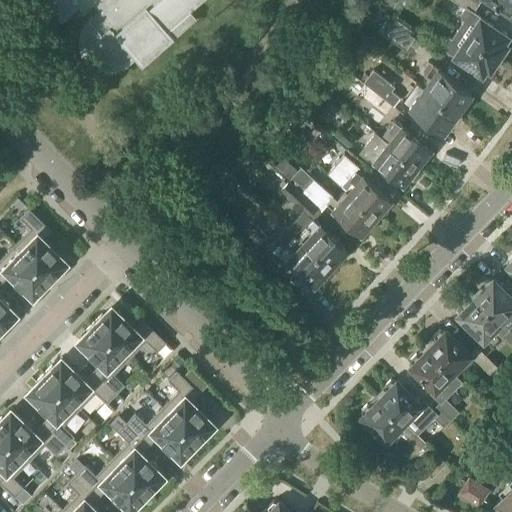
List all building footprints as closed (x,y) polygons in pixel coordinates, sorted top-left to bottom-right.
[(42,0),(61,22),(78,7),(83,13),(83,14),(84,15),(88,9),(91,3),(98,11),(88,20),(82,27),(79,35),(79,45),(81,53),(83,57),(86,61),(89,64),(93,67),(101,70),(110,71),(119,69),(127,65),(135,58),(142,66),(173,38),(167,30),(201,0),(42,0)] [(499,57),(508,45),(504,42),(508,35),(477,14),(473,12),(478,4),(472,0),(453,0),(465,8),(461,14),(462,19),(464,20),(458,29),(468,36),(499,57)] [(511,0),(472,0),(478,4),(480,0),(490,0),(511,14),(511,0)] [(374,5),(368,14),(379,21),(385,12),(374,5)] [(379,29),(406,49),(414,37),(408,33),(411,30),(390,15),(379,29)] [(499,57),(468,36),(458,29),(451,38),(449,37),(444,38),(441,42),(442,48),(482,74),(486,68),(490,70),(499,57)] [(350,33),(333,56),(347,66),(358,50),(354,48),(360,40),(350,33)] [(424,68),(425,73),(432,78),(425,89),(458,112),(460,113),(466,104),(466,100),(472,92),(428,61),(424,68)] [(368,86),(393,106),(400,97),(391,91),(395,86),(373,70),(364,82),(368,86)] [(385,116),(393,106),(368,86),(360,97),(385,116)] [(444,131),(450,123),(453,122),(460,113),(458,112),(425,89),(417,99),(412,95),(405,104),(444,131)] [(287,100),(279,108),(292,120),(300,112),(287,100)] [(389,128),(382,137),(389,143),(417,166),(419,167),(419,166),(427,157),(427,153),(431,148),(423,142),(395,120),(389,128)] [(349,147),(357,137),(343,125),(335,135),(349,147)] [(299,130),(292,139),(299,144),(306,136),(299,130)] [(362,150),(360,152),(366,157),(368,155),(378,163),(404,183),(407,178),(410,177),(411,177),(419,167),(417,166),(389,143),(382,137),(375,133),(362,150)] [(344,153),(327,172),(346,190),(373,214),(376,217),(377,218),(386,208),(386,206),(387,204),(391,200),(373,184),(357,170),(360,166),(344,153)] [(275,166),(288,178),(296,169),(283,158),(275,166)] [(301,167),(288,181),(321,211),(321,210),(327,203),(327,204),(346,220),(361,233),(365,229),(369,228),(376,219),(377,218),(376,217),(373,214),(346,190),(338,200),(334,197),(334,196),(333,196),(301,167)] [(321,211),(288,181),(281,189),(294,201),(291,204),(301,213),(303,210),(313,219),(314,219),(321,211)] [(14,243),(51,279),(59,271),(56,268),(66,259),(44,237),(52,229),(28,206),(19,215),(30,226),(14,243)] [(301,213),(287,228),(288,229),(299,239),(300,239),(301,240),(330,267),(347,249),(314,219),(313,219),(303,210),(301,213)] [(244,230),(260,247),(269,238),(253,221),(244,230)] [(299,239),(288,229),(266,252),(284,268),(290,262),(314,284),(330,267),(301,240),(300,239),(299,239)] [(43,287),(51,279),(14,243),(0,257),(0,280),(1,281),(9,273),(31,294),(40,285),(43,287)] [(483,291),(476,298),(502,322),(511,332),(511,318),(509,315),(511,312),(511,311),(511,297),(511,296),(511,285),(505,279),(499,285),(493,280),(492,281),(489,281),(488,282),(483,287),(483,291)] [(0,295),(0,282),(1,281),(0,280),(0,330),(0,331),(8,323),(6,320),(15,310),(0,295)] [(461,314),(459,316),(473,330),(467,336),(476,346),(480,349),(486,342),(484,340),(495,329),(502,336),(503,336),(511,344),(511,342),(511,332),(502,322),(476,298),(469,305),(466,305),(460,310),(461,314)] [(92,320),(129,356),(145,339),(157,350),(166,341),(142,318),(134,326),(112,305),(103,314),(100,312),(92,320)] [(113,373),(129,356),(92,320),(84,328),(87,331),(77,341),(99,362),(91,370),(115,393),(124,384),(113,373)] [(434,341),(427,348),(453,373),(453,372),(454,371),(470,355),(469,353),(445,330),(443,332),(441,332),(439,332),(434,337),(434,341)] [(486,355),(480,349),(476,346),(469,353),(470,355),(489,374),(497,366),(486,355)] [(411,364),(410,366),(433,389),(430,392),(431,393),(439,401),(435,405),(450,420),(459,411),(454,407),(445,398),(462,381),(453,372),(453,373),(427,348),(421,354),(420,355),(416,355),(411,360),(411,364)] [(115,393),(91,370),(83,378),(62,357),(52,366),(50,364),(42,372),(79,408),(95,391),(106,402),(115,393)] [(179,389),(163,405),(199,441),(207,433),(204,430),(214,421),(192,400),(200,392),(208,384),(191,367),(183,375),(177,369),(168,378),(179,389)] [(62,424),(79,408),(42,372),(34,380),(36,383),(27,392),(49,413),(41,421),(65,444),(74,435),(62,424)] [(385,391),(378,398),(416,434),(433,417),(443,427),(450,420),(435,405),(432,409),(426,403),(425,403),(423,406),(420,403),(396,380),(394,382),(391,382),(390,382),(385,387),(385,391)] [(362,415),(360,416),(389,445),(396,438),(401,433),(406,439),(412,445),(418,451),(425,444),(422,441),(421,440),(422,440),(416,434),(378,398),(371,405),(367,405),(362,411),(362,415)] [(191,449),(199,441),(163,405),(146,422),(135,412),(126,420),(149,443),(157,435),(178,456),(188,446),(191,449)] [(65,444),(41,421),(33,429),(12,408),(2,418),(0,415),(0,431),(28,459),(45,442),(56,453),(65,444)] [(148,493),(156,485),(154,482),(163,473),(142,451),(149,443),(126,420),(118,413),(109,422),(128,441),(112,457),(148,493)] [(12,476),(28,459),(0,431),(0,481),(14,496),(23,487),(12,476)] [(431,479),(445,464),(437,455),(422,470),(431,479)] [(77,456),(68,465),(76,472),(84,463),(77,456)] [(140,501),(148,493),(112,457),(95,474),(84,463),(76,472),(99,495),(107,487),(128,508),(138,498),(140,501)] [(100,511),(91,503),(99,495),(76,472),(66,481),(78,492),(62,508),(61,509),(64,511),(100,511)] [(478,507),(489,490),(469,479),(459,495),(478,507)] [(503,511),(511,511),(511,483),(500,493),(503,497),(492,506),(497,511),(501,511),(503,511)] [(266,511),(291,511),(279,500),(277,502),(273,500),(268,505),(269,510),(266,511)]
